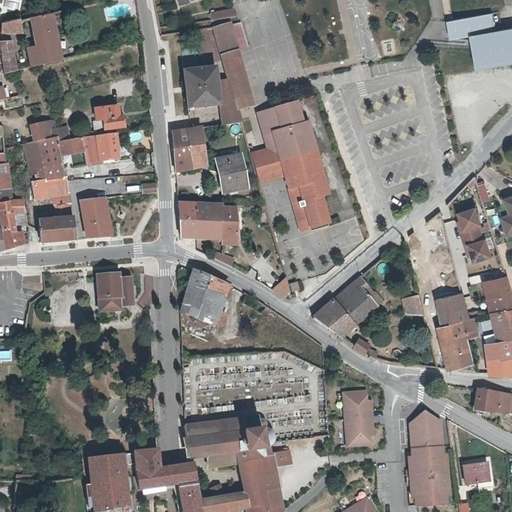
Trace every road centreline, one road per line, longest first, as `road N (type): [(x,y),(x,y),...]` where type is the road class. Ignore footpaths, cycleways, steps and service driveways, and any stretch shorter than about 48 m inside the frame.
road 1 (residential): [(292,315),(511,123)]
road 2 (residential): [(167,249),(144,0)]
road 3 (residential): [(167,249),(175,460)]
road 4 (residential): [(167,249),(0,262)]
road 5 (residential): [(292,315),(239,280),(167,249)]
road 6 (residential): [(396,511),(391,408),(401,387)]
road 7 (residential): [(511,389),(423,374),(388,381)]
road 8 (residential): [(511,445),(401,387)]
